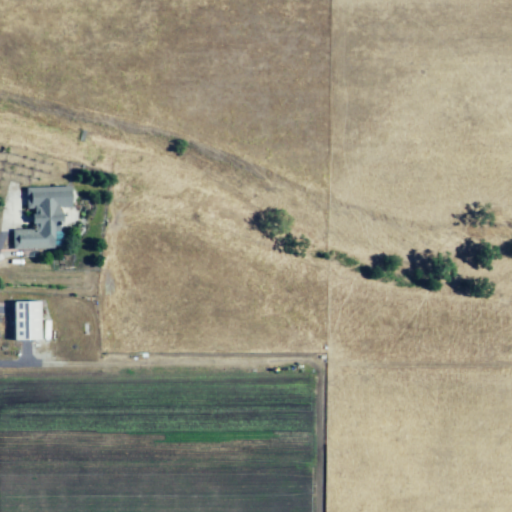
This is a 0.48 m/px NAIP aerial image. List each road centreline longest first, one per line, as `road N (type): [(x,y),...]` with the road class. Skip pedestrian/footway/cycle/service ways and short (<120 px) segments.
road 1 (track): [(146,371),(511,372)]
road 2 (residential): [(0,371),(146,371)]
